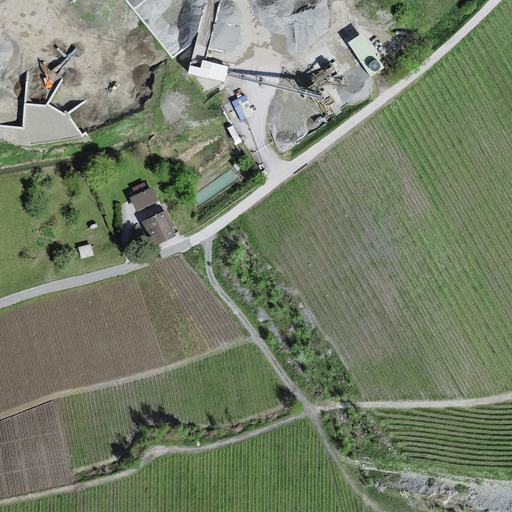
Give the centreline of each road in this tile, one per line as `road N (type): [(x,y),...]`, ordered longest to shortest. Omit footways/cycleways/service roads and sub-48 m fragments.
road 1 (unclassified): [(0,309),(207,246),(496,0)]
road 2 (track): [(511,398),(316,413),(208,272),(207,246)]
road 3 (track): [(316,413),(225,443),(164,451),(132,472),(0,503)]
